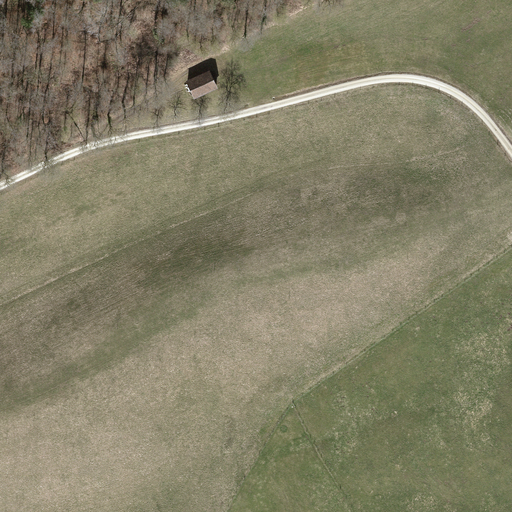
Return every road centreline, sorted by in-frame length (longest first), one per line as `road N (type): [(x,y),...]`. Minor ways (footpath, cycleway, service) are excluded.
road 1 (track): [(511,150),(449,87),(375,79),(100,142),(0,182)]
road 2 (track): [(210,55),(112,122),(100,142)]
